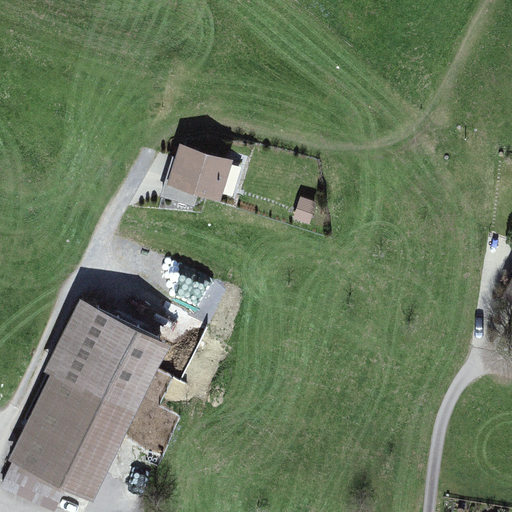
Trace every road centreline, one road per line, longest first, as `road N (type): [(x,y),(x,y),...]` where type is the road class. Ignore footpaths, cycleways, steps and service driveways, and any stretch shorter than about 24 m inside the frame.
road 1 (track): [(0,435),(150,150)]
road 2 (track): [(429,511),(443,416),(479,352),(498,241)]
